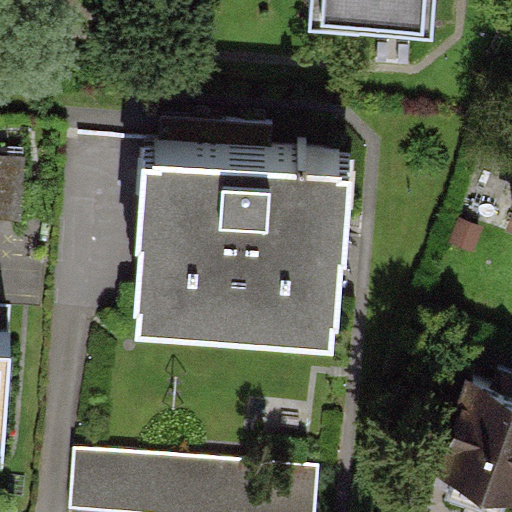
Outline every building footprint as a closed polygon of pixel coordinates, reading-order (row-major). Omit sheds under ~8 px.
[(304,0),(302,39),(430,49),(433,0),(304,0)] [(143,91),(143,124),(352,120),(351,87),(143,91)] [(330,158),(130,142),(115,323),(316,339),(330,158)] [(25,166),(0,163),(0,275),(16,277),(25,166)] [(511,511),(511,396),(480,383),(431,497),(466,511),(511,511)] [(314,511),(318,460),(88,444),(84,509),(125,511),(314,511)]
